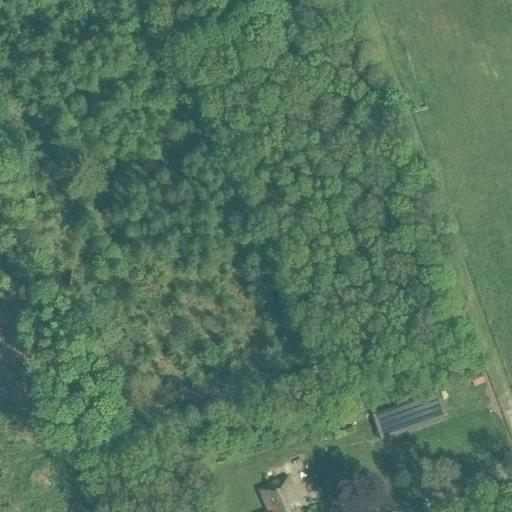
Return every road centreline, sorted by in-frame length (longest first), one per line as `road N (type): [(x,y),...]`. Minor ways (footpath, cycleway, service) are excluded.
road 1 (track): [(473,309),(69,457),(89,511)]
road 2 (track): [(511,410),(355,0)]
